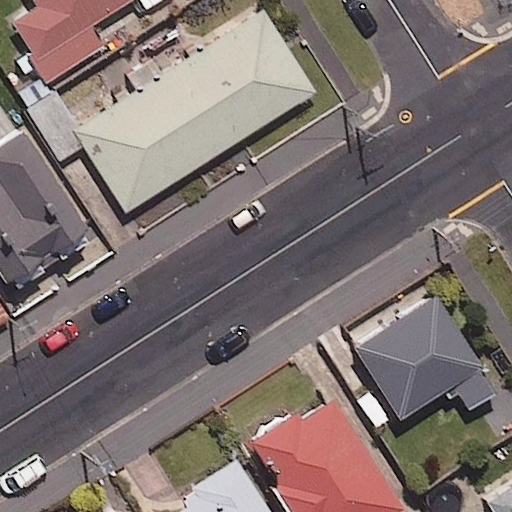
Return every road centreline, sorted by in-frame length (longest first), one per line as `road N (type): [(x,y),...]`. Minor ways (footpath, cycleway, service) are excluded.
road 1 (tertiary): [(0,429),(470,128)]
road 2 (residential): [(470,128),(390,0)]
